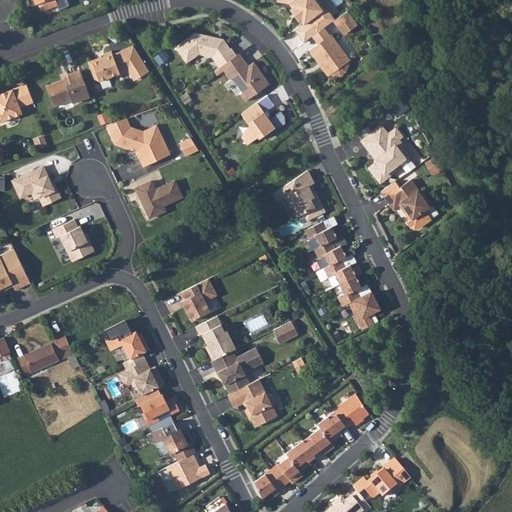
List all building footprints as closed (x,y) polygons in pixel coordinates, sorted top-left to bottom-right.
[(32,0),(33,0),(34,0),(35,3),(40,2),(43,9),(56,4),(54,0),(32,0)] [(54,0),(56,4),(58,10),(67,5),(65,0),(54,0)] [(332,21),(335,19),(326,7),(323,9),(315,0),(276,0),(277,1),(289,3),(292,7),(297,8),(301,14),(300,19),(301,19),(304,23),(296,31),(303,41),(311,35),(316,32),(323,27),(332,21)] [(315,0),(323,9),(326,7),(320,0),(315,0)] [(290,8),(299,21),(301,19),(300,19),(301,14),(297,8),(292,7),(290,8)] [(335,19),(332,21),(338,29),(340,27),(344,33),(357,25),(347,10),(335,19)] [(323,27),(316,32),(311,35),(317,43),(308,49),(314,58),(316,56),(319,58),(321,60),(322,62),(323,66),(321,68),(326,76),(329,74),(333,76),(339,75),(345,72),(348,65),(347,61),(323,27)] [(220,66),(236,54),(231,46),(230,47),(224,37),(195,30),(175,45),(187,61),(199,52),(212,54),(220,66)] [(134,47),(122,52),(125,60),(137,53),(134,47)] [(89,62),(95,79),(99,81),(128,70),(134,66),(141,76),(149,71),(137,53),(125,60),(122,52),(113,55),(112,51),(103,54),(105,58),(101,60),(100,58),(89,62)] [(249,63),(240,51),(236,54),(220,66),(215,69),(217,73),(224,69),(230,77),(235,74),(240,81),(237,83),(243,90),(241,92),(246,99),(270,82),(254,60),(249,63)] [(134,66),(128,70),(135,80),(141,76),(134,66)] [(90,96),(80,71),(68,75),(69,77),(46,86),(54,105),(71,99),(73,102),(90,96)] [(0,121),(16,115),(15,111),(21,109),(20,107),(33,102),(26,84),(0,93),(0,121)] [(272,106),(267,93),(256,101),(264,112),(272,106)] [(402,100),(392,107),(397,116),(406,108),(402,100)] [(264,112),(256,101),(242,111),(250,123),(250,126),(245,129),(242,135),(249,140),(258,135),(259,136),(266,132),(267,134),(284,122),(284,115),(280,110),(270,117),(269,115),(265,114),(264,112)] [(126,118),(106,126),(115,143),(129,149),(134,146),(143,166),(170,153),(156,124),(143,131),(137,129),(136,130),(130,128),(131,126),(126,118)] [(379,127),(359,142),(368,153),(370,152),(375,159),(374,166),(368,171),(377,183),(396,169),(397,164),(406,157),(399,148),(400,147),(396,140),(399,137),(393,130),(385,135),(379,127)] [(179,142),(186,155),(199,149),(190,136),(179,142)] [(366,169),(368,171),(374,166),(375,159),(370,152),(368,153),(372,159),(372,164),(366,169)] [(40,197),(44,206),(61,198),(54,184),(52,185),(43,167),(13,181),(18,192),(23,189),(32,192),(35,199),(40,197)] [(313,182),(307,169),(281,187),(285,195),(290,205),(293,204),(298,214),(303,211),(307,219),(324,210),(316,194),(313,196),(307,185),(313,182)] [(395,181),(380,191),(392,208),(401,203),(405,210),(403,211),(409,219),(406,222),(410,227),(417,228),(429,219),(423,211),(428,207),(417,191),(418,191),(410,179),(399,187),(395,181)] [(152,181),(136,188),(140,197),(142,196),(147,206),(145,207),(150,217),(166,210),(163,205),(182,196),(175,180),(156,189),(152,181)] [(281,187),(273,193),(276,200),(285,195),(281,187)] [(23,189),(18,192),(21,198),(32,192),(23,189)] [(75,219),(53,229),(57,238),(60,236),(72,261),(95,251),(89,240),(87,240),(80,226),(78,227),(75,219)] [(322,220),(304,229),(308,239),(315,235),(320,245),(331,240),(336,237),(330,226),(325,228),(322,220)] [(320,245),(313,248),(318,258),(325,255),(329,264),(340,259),(345,256),(340,245),(335,247),(331,240),(320,245)] [(0,287),(12,282),(13,285),(15,289),(30,282),(14,248),(0,254),(0,287)] [(329,264),(323,267),(327,277),(334,274),(338,283),(355,275),(349,264),(344,266),(340,259),(329,264)] [(337,296),(341,306),(353,300),(359,297),(355,289),(360,287),(355,275),(338,283),(343,293),(337,296)] [(216,294),(208,277),(204,279),(213,296),(216,294)] [(204,279),(180,290),(184,298),(183,299),(185,304),(183,305),(190,319),(209,310),(205,300),(213,296),(204,279)] [(0,287),(0,291),(13,285),(12,282),(0,287)] [(352,312),(361,330),(373,323),(368,313),(378,308),(370,292),(359,297),(353,300),(358,309),(352,312)] [(200,332),(203,331),(211,347),(209,349),(213,358),(234,348),(237,346),(228,329),(226,330),(222,322),(218,314),(196,324),(200,332)] [(132,356),(144,349),(151,346),(145,335),(142,334),(140,334),(139,331),(138,330),(136,329),(134,330),(127,316),(112,323),(114,327),(108,331),(110,336),(108,337),(113,347),(125,341),(132,356)] [(292,320),(273,329),(280,342),(298,333),(292,320)] [(48,345),(18,358),(26,375),(67,357),(73,370),(80,366),(65,336),(48,345)] [(0,357),(10,352),(3,337),(0,338),(0,357)] [(218,370),(219,370),(230,391),(251,381),(245,370),(264,360),(257,345),(237,355),(234,348),(213,358),(212,358),(218,370)] [(124,359),(128,366),(147,356),(144,349),(132,356),(124,359)] [(152,365),(147,356),(128,366),(120,370),(125,380),(130,381),(133,380),(136,386),(140,384),(143,392),(159,384),(166,380),(159,366),(152,369),(150,366),(152,365)] [(302,356),(293,361),(298,372),(307,367),(302,356)] [(268,393),(260,377),(251,381),(230,391),(228,392),(235,405),(244,401),(247,407),(249,406),(252,412),(250,413),(255,425),(278,414),(272,403),(275,402),(276,399),(272,393),(270,392),(268,393)] [(136,395),(143,392),(140,384),(136,386),(136,385),(132,387),(136,395)] [(143,392),(136,395),(140,403),(142,402),(145,410),(143,411),(152,432),(174,420),(170,412),(180,407),(174,395),(168,398),(165,393),(164,393),(159,384),(143,392)] [(368,413),(355,392),(340,403),(341,405),(334,410),(345,424),(352,419),(355,424),(363,418),(363,417),(368,413)] [(345,424),(334,410),(317,423),(320,427),(331,442),(342,434),(338,429),(345,424)] [(177,460),(192,452),(195,451),(190,439),(192,438),(188,430),(182,432),(180,427),(178,428),(174,420),(152,432),(156,440),(163,437),(170,452),(173,450),(177,460)] [(331,442),(320,427),(303,439),(314,453),(320,448),(324,453),(334,445),(331,442)] [(314,453),(303,439),(286,451),(289,455),(300,470),(311,462),(307,457),(314,453)] [(177,460),(165,466),(177,488),(209,472),(205,463),(199,466),(192,452),(177,460)] [(289,455),(279,462),(279,461),(272,466),(283,481),(289,476),(293,481),(303,474),(300,470),(289,455)] [(357,491),(359,493),(364,488),(372,498),(379,492),(381,495),(389,489),(391,492),(405,482),(402,478),(407,474),(394,458),(382,468),(383,468),(378,472),(379,474),(373,479),(372,478),(367,482),(363,477),(353,486),(357,491)] [(255,479),(263,495),(271,489),(275,494),(280,490),(276,485),(283,481),(272,466),(265,471),(266,472),(255,479)] [(359,493),(357,491),(345,501),(341,496),(332,503),(336,508),(333,510),(331,507),(324,511),(364,511),(370,507),(359,493)] [(232,511),(227,501),(211,511),(232,511)]
